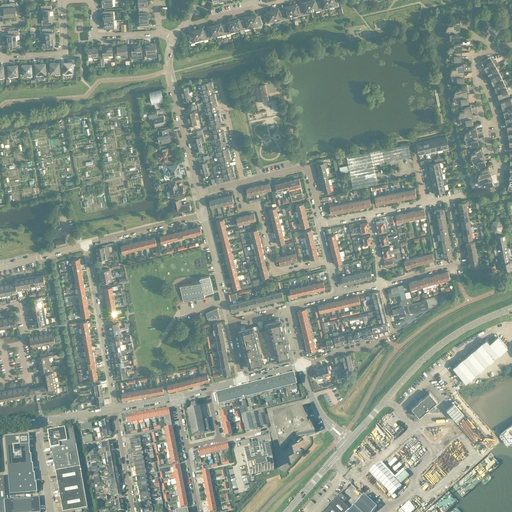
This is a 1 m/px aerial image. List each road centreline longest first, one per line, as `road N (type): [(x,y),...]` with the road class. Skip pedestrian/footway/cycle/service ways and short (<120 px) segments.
road 1 (tertiary): [(347,442),(422,359),(457,332),(511,308)]
road 2 (residential): [(114,410),(85,244)]
road 3 (residential): [(328,260),(274,273),(258,205),(243,209),(236,183)]
road 4 (residential): [(198,192),(168,69),(175,39)]
road 5 (residential): [(381,284),(462,263),(450,199)]
road 6 (residential): [(381,284),(387,338),(301,365)]
road 7 (residential): [(85,244),(203,214)]
